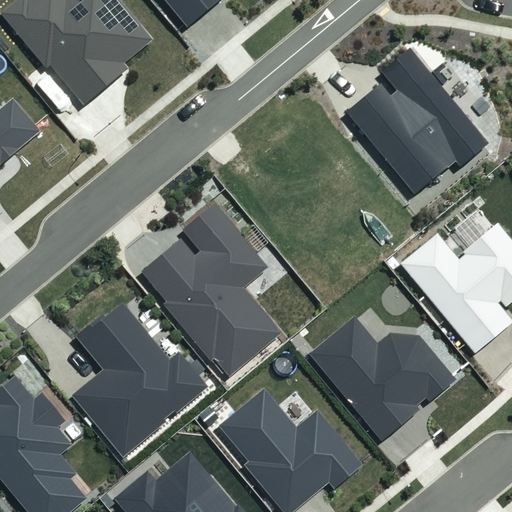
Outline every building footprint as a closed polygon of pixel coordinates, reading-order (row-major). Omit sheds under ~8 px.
[(51,70),(83,110),(128,74),(123,68),(151,45),(114,0),(30,0),(27,3),(24,0),(23,0),(1,18),(46,74),(51,70)] [(159,0),(186,32),(225,0),(159,0)] [(460,173),(489,149),(412,55),(383,79),(398,97),(391,104),(380,91),(346,119),(414,201),(455,167),(460,173)] [(0,168),(39,137),(13,105),(0,114),(0,168)] [(212,354),(227,372),(279,330),(241,285),(267,264),(213,199),(181,225),(185,231),(140,267),(165,297),(161,300),(208,357),(212,354)] [(436,228),(398,260),(473,350),(511,317),(496,299),(499,297),(504,303),(511,296),(511,238),(495,218),(463,245),(466,249),(459,255),(436,228)] [(69,391),(120,453),(165,417),(162,414),(172,406),(174,409),(207,382),(177,346),(167,355),(120,297),(75,333),(101,365),(69,391)] [(307,349),(380,437),(418,406),(415,402),(425,394),(427,396),(453,375),(417,331),(389,328),(375,339),(353,312),(307,349)] [(0,477),(28,511),(62,511),(85,494),(69,474),(74,469),(59,450),(70,441),(55,423),(63,417),(39,388),(32,394),(13,371),(0,381),(0,477)] [(286,511),(327,479),(331,485),(361,461),(315,406),(294,423),(262,384),(217,421),(247,457),(242,461),(284,511),(286,511)] [(246,511),(237,500),(234,503),(187,447),(153,475),(145,466),(111,493),(126,511),(246,511)]
